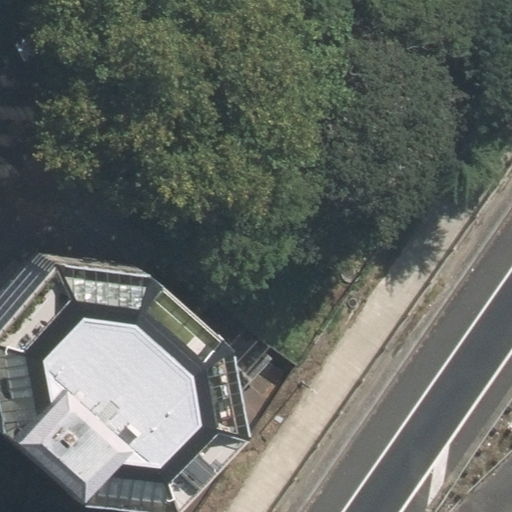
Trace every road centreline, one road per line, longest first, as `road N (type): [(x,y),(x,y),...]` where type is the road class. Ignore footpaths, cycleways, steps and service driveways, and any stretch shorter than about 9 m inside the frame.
road 1 (motorway): [(369,511),(511,309)]
road 2 (residential): [(99,0),(0,98)]
